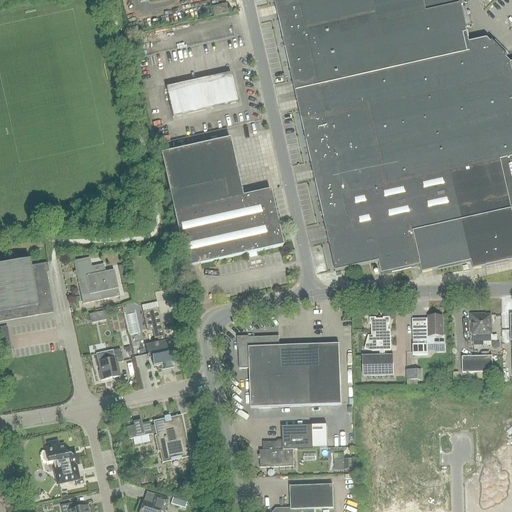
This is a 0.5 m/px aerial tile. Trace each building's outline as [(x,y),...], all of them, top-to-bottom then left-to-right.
[(275,6),(276,10),(310,2),(309,0),(297,0),(297,1),(275,6)] [(309,0),(310,2),(276,10),(277,13),(299,8),(304,32),(445,0),(309,0)] [(458,0),(445,0),(304,32),(306,40),(315,79),(293,84),(295,92),(471,52),(466,30),(460,4),(458,0)] [(214,17),(228,13),(226,5),(212,8),(214,17)] [(299,8),(277,13),(284,45),(306,40),(304,32),(299,8)] [(306,40),(284,45),(293,84),(315,79),(306,40)] [(511,157),(511,72),(510,64),(487,40),(469,44),(471,52),(295,92),(302,123),(364,109),(373,148),(382,187),(402,183),(450,172),(511,157)] [(166,88),(172,117),(237,103),(230,74),(166,88)] [(349,153),(373,148),(364,109),(302,123),(302,125),(340,117),(349,153)] [(340,117),(302,125),(336,272),(378,262),(381,275),(420,266),(421,266),(402,183),(382,187),(373,148),(349,153),(340,117)] [(160,154),(173,212),(242,197),(229,138),(160,154)] [(511,157),(450,172),(471,263),(473,270),(511,261),(511,157)] [(450,172),(402,183),(421,266),(420,266),(421,274),(471,263),(450,172)] [(242,197),(173,212),(185,268),(281,247),(269,191),(242,197)] [(73,262),(77,279),(83,305),(118,298),(113,271),(105,273),(103,265),(91,268),(89,259),(73,262)] [(0,322),(52,313),(45,273),(48,273),(46,264),(29,267),(28,261),(0,266),(0,322)] [(153,366),(160,364),(162,370),(174,368),(170,350),(167,350),(158,309),(142,312),(146,332),(152,330),(155,344),(145,346),(147,355),(150,355),(153,366)] [(471,324),(471,335),(473,335),(473,346),(483,346),(483,342),(490,342),(490,335),(490,316),(479,316),(479,315),(469,315),(470,324),(471,324)] [(412,345),(412,356),(427,356),(427,345),(444,344),(444,337),(441,337),(441,317),(428,318),(428,330),(412,331),(412,345)] [(389,318),(383,319),(383,320),(376,320),(376,319),(369,319),(369,325),(370,325),(371,352),(379,352),(380,356),(362,357),(362,377),(393,376),(392,356),(384,356),(384,352),(390,352),(390,336),(388,336),(387,325),(389,325),(389,318)] [(0,352),(10,350),(6,327),(0,328),(0,352)] [(339,345),(309,346),(279,348),(279,337),(238,339),(239,370),(249,369),(251,409),(341,406),(339,345)] [(112,351),(96,355),(98,363),(99,372),(98,372),(100,381),(120,377),(117,364),(123,362),(120,350),(112,351)] [(492,373),(492,357),(462,358),(462,374),(492,373)] [(421,371),(406,371),(407,381),(421,381),(421,371)] [(153,422),(154,426),(150,427),(149,423),(140,425),(140,422),(134,424),(134,426),(125,428),(128,440),(132,439),(134,446),(149,442),(148,436),(155,434),(156,436),(154,437),(157,453),(159,452),(162,464),(171,462),(170,459),(180,457),(181,460),(190,458),(181,416),(169,418),(169,421),(165,422),(165,419),(153,422)] [(277,444),(263,444),(263,451),(259,451),(259,456),(258,456),(258,459),(259,459),(260,469),(293,467),(293,451),(327,449),(327,426),(282,428),(282,443),(277,443),(277,444)] [(44,449),(44,450),(43,451),(41,454),(42,459),(45,462),(47,461),(47,463),(54,461),(56,469),(53,470),(57,485),(79,480),(75,465),(78,465),(76,456),(72,457),(69,453),(65,453),(64,445),(58,446),(57,445),(54,443),(50,443),(48,447),(49,448),(44,449)] [(427,446),(391,447),(392,460),(392,472),(428,471),(427,446)] [(391,447),(370,448),(371,460),(392,460),(391,447)] [(343,460),(344,470),(355,470),(354,459),(343,460)] [(392,460),(371,460),(371,472),(392,472),(392,460)] [(199,468),(190,470),(191,476),(200,475),(199,468)] [(428,471),(392,472),(392,484),(393,496),(428,495),(428,471)] [(392,472),(371,472),(371,484),(392,484),(392,472)] [(392,484),(371,484),(372,496),(393,496),(392,484)] [(313,511),(314,510),(333,509),(331,486),(289,489),(290,508),(276,509),(273,511),(313,511)] [(164,511),(168,499),(154,495),(151,504),(143,501),(139,511),(165,511),(166,511),(164,511)] [(428,511),(428,495),(393,496),(393,508),(393,511),(428,511)] [(393,496),(372,496),(372,508),(393,508),(393,496)] [(187,507),(188,501),(175,497),(173,503),(187,507)]
